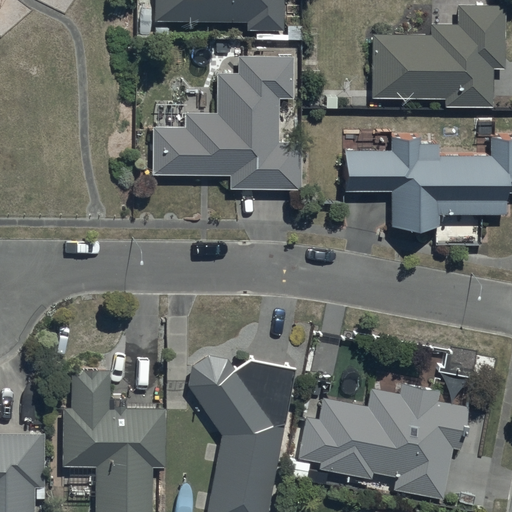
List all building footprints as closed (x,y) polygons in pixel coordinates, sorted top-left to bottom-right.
[(151,0),(151,11),(241,13),(241,21),(280,21),(280,0),(151,0)] [(367,24),(365,88),(439,89),(439,97),(489,97),(489,60),(499,60),(499,0),(430,0),(431,14),(426,14),(426,24),(367,24)] [(150,118),(149,165),(225,165),(225,179),(265,179),(265,185),(288,185),(288,181),(296,181),(296,168),(307,168),(307,149),(297,149),(297,133),(273,133),(273,89),(288,89),(288,48),(234,48),(234,64),(212,64),(212,104),(179,103),(179,118),(150,118)] [(338,139),(339,181),(386,181),(385,214),(433,214),(433,203),(510,203),(510,191),(511,190),(511,118),(477,118),(477,129),(485,129),(485,144),(432,144),(432,134),(413,133),(413,126),(386,126),(386,140),(338,139)] [(245,348),(229,359),(223,349),(205,347),(189,358),(185,376),(192,387),(185,399),(209,434),(218,432),(202,511),(261,511),(290,357),(245,348)] [(106,360),(67,359),(68,396),(59,396),(59,458),(67,458),(67,474),(93,474),(92,511),(147,511),(148,458),(161,458),(162,399),(124,398),(124,388),(105,388),(106,360)] [(394,384),(367,378),(363,397),(318,388),(314,410),(302,408),(293,450),(316,454),(315,460),(367,470),(368,464),(391,468),(389,480),(438,490),(448,439),(454,440),(463,397),(432,391),(435,379),(397,371),(394,384)] [(0,511),(31,511),(31,492),(41,492),(41,425),(0,424),(0,511)] [(420,511),(371,502),(367,511),(420,511)]
